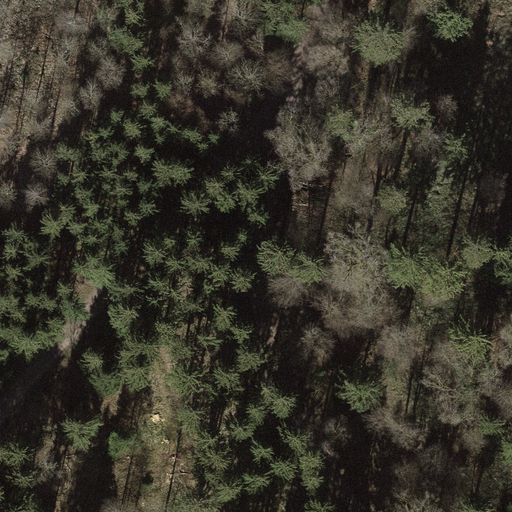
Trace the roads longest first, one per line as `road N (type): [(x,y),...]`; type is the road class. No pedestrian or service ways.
road 1 (track): [(0,420),(297,85),(326,0)]
road 2 (track): [(358,511),(278,381),(257,310),(265,212),(297,85)]
